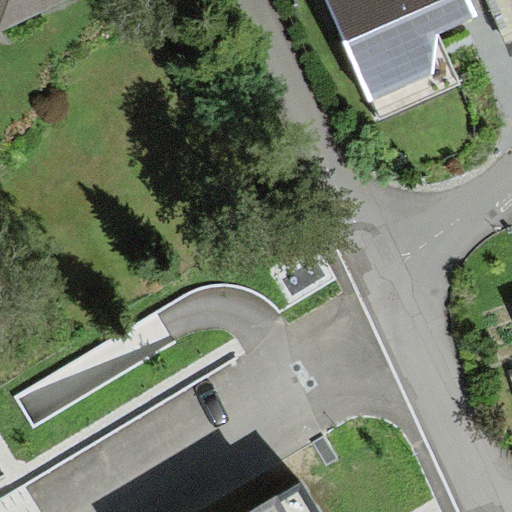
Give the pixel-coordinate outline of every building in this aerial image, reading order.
[(0,0),(0,40),(86,0),(0,0)] [(322,0),(345,53),(466,4),(464,0),(322,0)] [(511,0),(485,0),(506,48),(511,44),(511,0)] [(476,29),(466,4),(345,53),(371,110),(433,82),(437,45),(476,29)] [(290,511),(281,496),(253,511),(290,511)]
